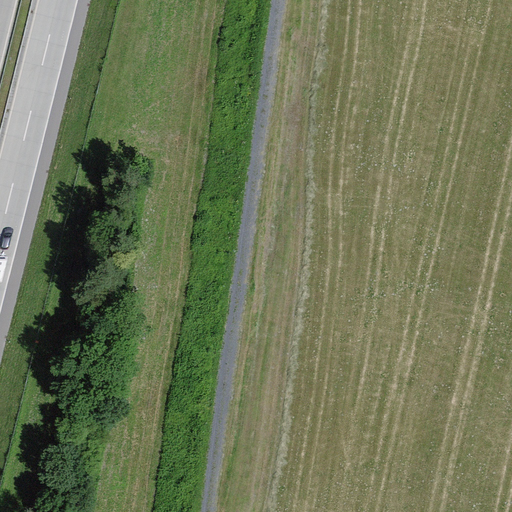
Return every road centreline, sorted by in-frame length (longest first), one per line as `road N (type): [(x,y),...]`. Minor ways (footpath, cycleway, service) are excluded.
road 1 (track): [(287,0),(219,511)]
road 2 (motorway): [(0,230),(58,0)]
